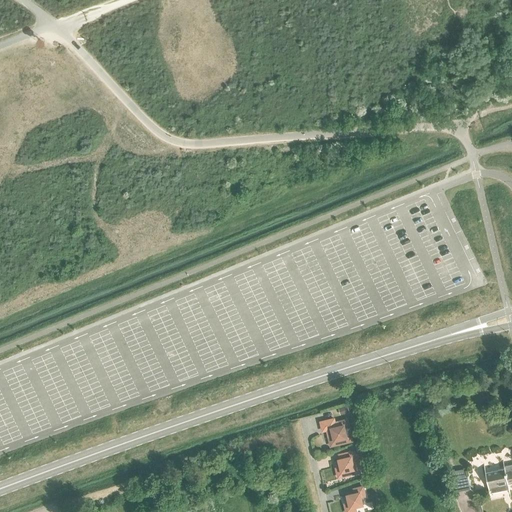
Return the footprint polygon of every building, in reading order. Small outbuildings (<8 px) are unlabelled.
[(346,406),(339,408),(341,414),(348,412),(346,406)] [(334,418),(321,421),(323,430),(326,429),(328,437),(330,446),(351,441),(346,420),(338,422),(335,422),(334,418)] [(340,467),(336,468),(338,477),(355,473),(353,466),(361,465),(358,454),(355,455),(354,451),(337,455),(340,467)] [(511,464),(503,466),(504,468),(485,472),(489,493),(509,489),(508,484),(511,483),(511,464)] [(466,490),(470,489),(467,477),(453,480),(456,492),(466,490)] [(355,493),(347,495),(349,503),(344,504),(346,511),(349,511),(355,511),(354,506),(362,504),(359,493),(363,492),(362,487),(354,489),(355,493)]
